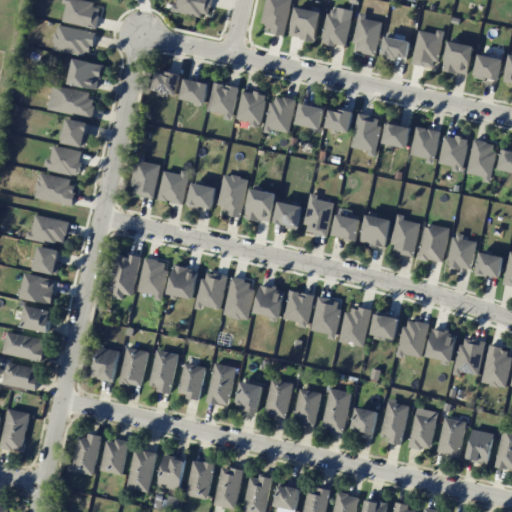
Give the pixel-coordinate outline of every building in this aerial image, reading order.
[(65,22),(69,4),(65,3),(65,0),(86,0),(97,2),(96,7),(102,8),(100,16),(102,16),(99,29),(65,22)] [(179,0),(215,0),(214,8),(212,7),(211,15),(204,13),(203,18),(173,11),(175,3),(179,4),(179,0)] [(294,0),(286,36),(275,34),(275,31),(268,30),(270,25),(264,23),(269,0),(294,0)] [(299,7),(323,13),(317,43),(302,39),(303,38),(292,35),(299,7)] [(348,46),(337,43),(337,46),(327,44),(327,42),(325,42),(326,37),(324,37),(329,13),(332,14),(333,9),(339,11),(340,8),(355,11),(348,46)] [(375,55),(365,53),(365,51),(358,49),(360,43),(356,42),(362,12),(369,14),(368,18),(385,22),(378,55),(375,55)] [(96,46),(94,46),(92,52),(87,51),(86,56),(73,53),(73,54),(56,50),(58,42),(56,42),(58,33),(60,33),(62,25),(99,33),(96,46)] [(421,31),(438,34),(439,30),(447,32),(441,62),(436,61),(435,67),(427,66),(427,67),(414,64),(421,31)] [(413,42),(409,58),(399,56),(397,61),(389,59),(390,55),(384,54),(388,37),(413,42)] [(451,41),(445,71),(460,74),(460,72),(470,74),(476,46),(451,41)] [(481,54),(476,75),(478,75),(477,78),(489,80),(489,77),(500,80),(504,60),(481,54)] [(503,82),(511,83),(511,54),(509,54),(503,82)] [(103,79),(101,79),(99,90),(71,84),(76,59),(106,65),(103,79)] [(155,90),(159,72),(169,74),(170,71),(184,75),(179,96),(168,93),(167,97),(160,95),(161,91),(155,90)] [(212,84),(207,104),(203,103),(203,107),(196,105),(197,102),(184,99),(188,79),(212,84)] [(230,83),(241,86),(234,118),(227,117),(228,113),(211,109),(218,80),(230,83)] [(92,95),(91,98),(96,99),(95,105),(97,106),(95,118),(51,108),(56,84),(56,85),(92,93),(92,95)] [(268,92),(270,92),(269,99),(270,99),(265,123),(261,122),(260,127),(254,125),(255,121),(241,118),(247,90),(257,93),(258,90),(268,92)] [(288,97),(288,96),(301,99),(293,132),(276,128),(275,133),(268,131),(275,101),(279,102),(281,95),(288,97)] [(315,105),(329,108),(325,128),(319,127),(318,132),(311,130),(312,125),(301,123),(306,102),(314,104),(315,105)] [(345,109),(356,111),(352,132),(339,129),(338,135),(331,134),(332,128),(329,127),(333,109),(343,112),(344,109),(345,109)] [(363,112),(374,115),(374,116),(382,118),(380,125),(384,126),(378,156),(370,155),(371,150),(354,146),(362,112),(363,112)] [(70,119),(91,123),(88,136),(91,136),(88,148),(65,143),(70,119)] [(397,123),(416,127),(411,147),(396,144),(395,149),(388,147),(389,142),(388,142),(392,122),(397,123)] [(428,128),(429,128),(428,130),(431,131),(431,129),(443,131),(437,160),(436,160),(435,164),(428,163),(430,158),(413,155),(419,126),(428,128)] [(459,134),(468,136),(468,138),(471,139),(470,144),(465,168),(462,167),(461,171),(454,170),(455,166),(441,163),(447,135),(458,137),(459,134)] [(478,140),(489,142),(489,143),(496,145),(495,151),(499,152),(492,182),(485,181),(486,176),(469,172),(477,139),(478,140)] [(56,146),(84,152),(82,162),(84,163),(82,173),(81,172),(80,177),(51,170),(52,167),(47,166),(49,159),(53,160),(56,146)] [(510,149),(511,149),(511,170),(510,175),(502,173),(504,168),(503,168),(507,148),(510,149)] [(165,165),(157,198),(145,196),(145,194),(137,192),(139,186),(135,185),(142,156),(149,157),(148,161),(165,165)] [(184,204),(161,199),(167,171),(184,174),(185,170),(193,172),(186,204),(184,204)] [(38,198),(39,190),(38,190),(40,180),(42,180),(43,173),(73,180),(72,185),(77,186),(76,193),(78,193),(75,206),(38,198)] [(241,217),(231,215),(232,212),(225,210),(226,206),(221,205),(227,175),(235,177),(235,175),(244,177),(244,179),(252,180),(244,218),(241,217)] [(213,206),(202,204),(201,208),(191,206),(197,181),(221,186),(219,195),(216,207),(213,206)] [(271,221),(261,218),(261,221),(248,218),(255,187),(279,192),(272,221),(271,221)] [(328,236),(316,233),(309,231),(311,224),(307,223),(313,193),(320,195),(320,199),(337,203),(330,236),(328,236)] [(292,229),(288,228),(289,224),(278,222),(282,201),(306,206),(302,227),(299,226),(298,231),(292,229)] [(386,247),(376,245),(376,247),(371,246),(372,243),(364,241),(370,213),(396,219),(389,248),(386,247)] [(366,218),(361,239),(359,239),(358,243),(347,241),(348,236),(337,234),(341,214),(366,218)] [(414,256),(405,254),(405,253),(397,251),(399,245),(395,244),(401,214),(408,215),(407,220),(424,224),(417,257),(414,256)] [(38,215),(72,222),(69,235),(68,235),(66,243),(60,241),(59,244),(39,240),(39,241),(28,239),(30,231),(34,232),(38,215)] [(453,228),(446,262),(432,259),(432,261),(421,259),(428,226),(434,228),(435,224),(453,228)] [(479,242),(474,269),(463,267),(463,270),(453,268),(453,266),(451,265),(452,260),(451,260),(455,236),(459,237),(460,233),(467,234),(466,239),(479,242)] [(36,270),(37,267),(34,267),(35,259),(39,260),(42,246),(63,251),(60,263),(63,264),(60,276),(36,270)] [(511,249),(510,249),(503,284),(511,285),(511,249)] [(143,257),(135,296),(127,294),(125,300),(116,298),(117,292),(110,291),(116,266),(113,266),(116,251),(143,257)] [(490,275),(489,278),(477,275),(482,252),(506,257),(502,277),(490,275)] [(148,258),(161,260),(161,262),(168,263),(167,270),(171,271),(164,301),(157,300),(158,296),(141,292),(148,258)] [(170,294),(176,265),(191,268),(190,269),(201,271),(195,299),(180,296),(179,300),(171,299),(172,295),(170,294)] [(30,273),(47,277),(46,278),(58,280),(55,291),(57,291),(54,305),(41,302),(41,303),(24,299),(30,273)] [(230,276),(223,310),(206,306),(205,311),(197,309),(204,278),(208,279),(210,273),(217,274),(217,273),(230,276)] [(234,277),(248,280),(247,282),(254,283),(252,289),(258,290),(251,320),(243,319),(243,320),(234,318),(235,316),(226,315),(234,277)] [(257,313),(263,285),(278,289),(278,290),(288,292),(282,319),(280,318),(279,322),(271,320),(272,317),(257,313)] [(317,296),(311,324),(310,324),(309,328),(302,327),(303,323),(286,319),(292,291),(302,293),(302,294),(304,295),(304,293),(317,296)] [(321,296),(334,299),(334,301),(341,302),(340,309),(344,310),(338,340),(330,338),(331,334),(314,330),(321,296)] [(51,333),(25,328),(29,305),(54,311),(52,319),(54,319),(51,333)] [(374,310),(366,347),(341,342),(348,312),(353,313),(354,308),(360,309),(361,307),(374,310)] [(402,319),(398,340),(396,339),(395,343),(374,338),(375,335),(374,335),(378,314),(402,319)] [(431,324),(424,358),(407,354),(406,358),(398,357),(405,326),(409,327),(411,321),(418,322),(418,321),(431,324)] [(128,335),(130,327),(136,328),(135,336),(128,335)] [(435,329),(446,331),(447,329),(451,330),(451,333),(460,335),(453,363),(451,362),(450,366),(443,364),(443,360),(429,357),(435,329)] [(47,341),(45,350),(47,350),(44,363),(5,354),(10,333),(47,341)] [(488,342),(481,375),(463,372),(462,376),(455,374),(462,344),(466,345),(468,338),(475,340),(475,339),(488,342)] [(492,345),(505,348),(505,350),(511,351),(510,356),(511,356),(511,370),(508,388),(501,386),(501,388),(491,386),(492,384),(484,382),(492,345)] [(115,380),(96,377),(102,346),(123,350),(117,381),(115,380)] [(143,385),(134,384),(133,385),(123,383),(130,347),(152,352),(145,386),(143,385)] [(171,393),(160,391),(161,386),(153,385),(160,350),(181,354),(173,394),(171,393)] [(229,404),(222,403),(222,404),(210,401),(218,362),(239,367),(231,405),(229,404)] [(39,376),(38,378),(41,379),(39,391),(6,384),(11,363),(40,369),(39,376)] [(199,365),(208,367),(202,400),(189,397),(190,393),(181,392),(187,363),(199,365)] [(267,385),(261,406),(260,406),(258,412),(246,409),(247,405),(239,403),(245,379),(267,385)] [(286,417),(278,415),(277,417),(267,415),(274,379),(296,383),(289,418),(286,417)] [(315,425),(304,423),(305,419),(296,418),(302,388),(324,392),(317,426),(315,425)] [(344,431),(333,429),(333,428),(325,426),(333,388),(354,392),(346,432),(344,431)] [(401,444),(391,442),(392,438),(383,436),(391,402),(412,406),(404,445),(401,444)] [(372,438),(361,436),(362,432),(354,430),(359,406),(382,411),(378,432),(375,432),(374,438),(372,438)] [(425,446),(425,445),(424,449),(411,446),(419,407),(440,412),(433,447),(425,446)] [(23,450),(17,449),(16,450),(3,447),(12,408),(33,413),(24,451),(23,450)] [(451,453),(441,451),(448,417),(469,421),(461,457),(451,455),(451,453)] [(511,469),(498,466),(506,426),(511,427),(511,469)] [(482,462),(469,459),(475,429),(496,433),(490,464),(482,462)] [(93,433),(105,436),(96,475),(76,471),(83,435),(91,437),(92,433),(93,433)] [(120,439),(132,442),(124,475),(103,470),(110,440),(118,442),(119,438),(120,439)] [(139,450),(147,451),(147,450),(159,453),(150,492),(130,487),(138,450),(139,450)] [(177,456),(189,459),(182,490),(161,485),(168,454),(177,456)] [(197,460),(207,463),(208,461),(218,463),(209,499),(189,494),(197,460)] [(235,469),(236,469),(236,467),(248,470),(238,510),(217,504),(226,466),(235,469)] [(264,474),(276,476),(267,511),(250,511),(246,511),(254,476),(262,478),(263,473),(264,474)] [(283,484),(291,486),(291,485),(304,488),(299,509),(278,504),(282,484),(283,484)] [(322,487),(333,489),(328,511),(306,511),(312,488),(320,490),(321,486),(322,487)] [(351,493),(352,493),(351,495),(362,498),(358,511),(336,511),(341,491),(351,493)] [(371,498),(391,503),(388,511),(366,511),(370,497),(371,498)] [(0,511),(0,500),(5,502),(4,506),(12,508),(11,511),(0,511)] [(400,502),(412,504),(411,509),(420,511),(419,511),(396,511),(399,501),(400,502)]
